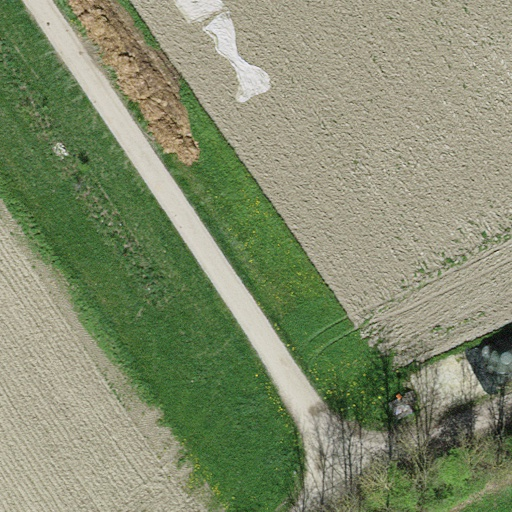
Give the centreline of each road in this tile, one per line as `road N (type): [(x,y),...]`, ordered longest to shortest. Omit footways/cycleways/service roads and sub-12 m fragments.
road 1 (track): [(346,468),(27,0)]
road 2 (track): [(511,393),(346,468),(303,511)]
